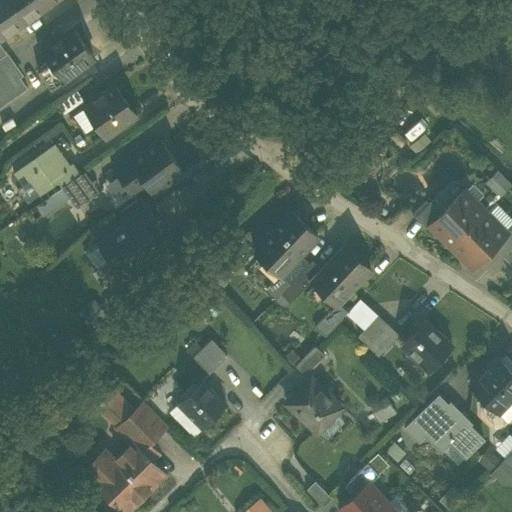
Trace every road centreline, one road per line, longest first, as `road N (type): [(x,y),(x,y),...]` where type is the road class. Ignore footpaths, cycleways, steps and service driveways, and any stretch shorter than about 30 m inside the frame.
road 1 (residential): [(120,0),(192,102),(511,317)]
road 2 (residential): [(303,511),(232,435),(155,511)]
